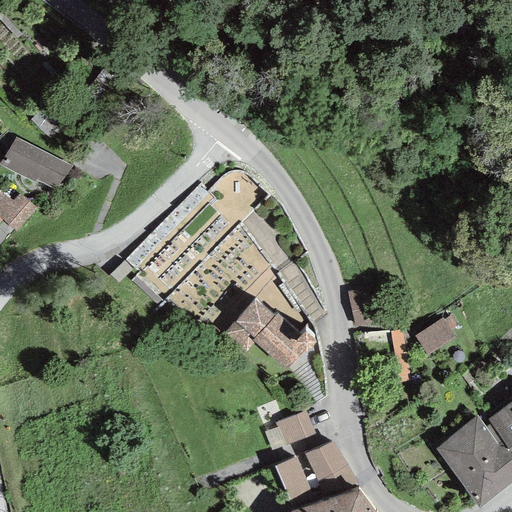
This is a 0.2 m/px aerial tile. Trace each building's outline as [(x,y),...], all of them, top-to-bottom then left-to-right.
[(16,137),(0,161),(0,165),(34,182),(36,179),(55,190),(71,166),(16,137)] [(16,232),(37,208),(19,193),(13,200),(0,190),(0,221),(2,219),(16,232)] [(368,288),(347,293),(355,328),(376,323),(368,288)] [(224,334),(246,352),(254,343),(286,370),(304,351),(306,353),(315,341),(304,332),(300,336),(277,314),(274,317),(255,299),(224,334)] [(426,355),(455,337),(450,329),(456,326),(449,316),(443,320),(442,318),(414,336),(426,355)] [(399,382),(412,380),(402,328),(390,331),(391,341),(399,382)] [(391,341),(390,331),(363,332),(365,342),(391,341)] [(511,453),(511,399),(487,419),(491,424),(511,453)] [(315,433),(305,411),(275,423),(285,446),(315,433)] [(436,448),(479,508),(511,482),(511,453),(491,424),(486,427),(477,415),(436,448)] [(356,483),(333,441),(304,454),(322,495),(356,483)] [(313,498),(295,457),(274,466),(291,505),(313,498)] [(374,511),(359,489),(291,511),(374,511)]
